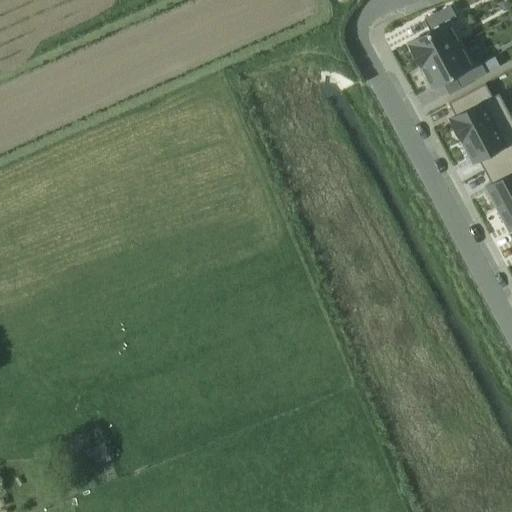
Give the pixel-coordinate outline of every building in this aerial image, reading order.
[(432,34),(411,46),(422,68),(461,47),(450,26),(459,22),(452,8),(425,23),(432,34)] [(461,47),(422,68),(434,90),(455,79),(462,90),(488,76),(481,63),(472,68),(461,47)] [(453,115),(446,119),(451,128),(454,127),(462,141),(462,142),(502,121),(492,102),(494,100),(486,85),(448,105),(453,115)] [(462,141),(459,143),(461,146),(461,145),(473,166),(479,163),(484,174),(511,158),(511,139),(502,121),(462,142),(462,141)] [(490,184),(484,188),(496,211),(511,202),(511,158),(484,174),(490,184)] [(511,202),(496,211),(509,235),(511,232),(511,202)] [(74,454),(80,470),(110,460),(104,443),(74,454)]
